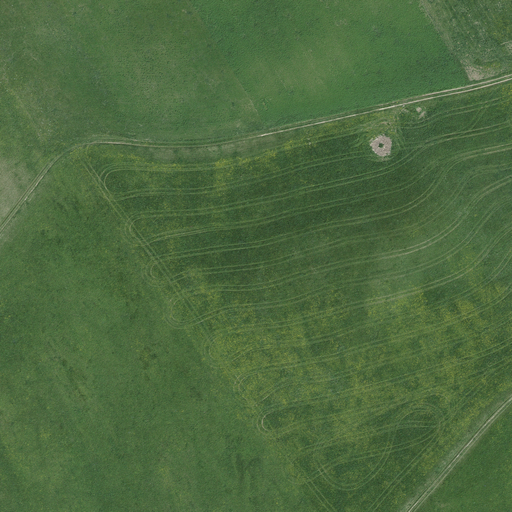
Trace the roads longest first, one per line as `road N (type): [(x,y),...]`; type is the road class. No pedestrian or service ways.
road 1 (track): [(0,227),(47,167),(84,142),(209,142),(511,75)]
road 2 (track): [(511,401),(411,511)]
